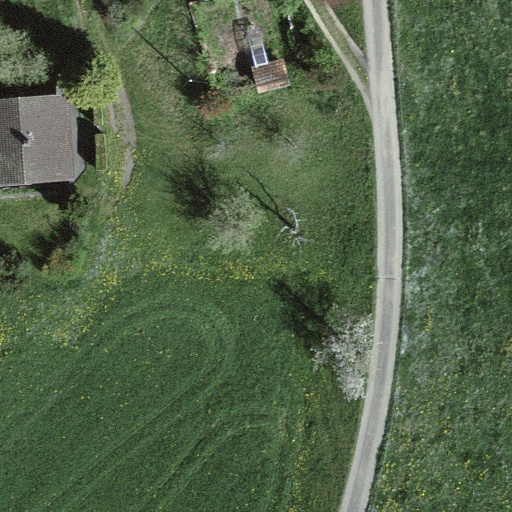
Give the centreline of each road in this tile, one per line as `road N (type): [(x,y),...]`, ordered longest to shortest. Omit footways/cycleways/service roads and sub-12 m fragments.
road 1 (track): [(345,511),(397,263),(387,0)]
road 2 (track): [(106,203),(133,140),(90,0)]
